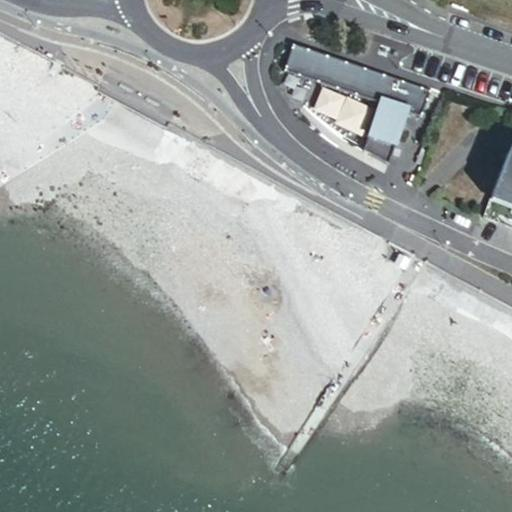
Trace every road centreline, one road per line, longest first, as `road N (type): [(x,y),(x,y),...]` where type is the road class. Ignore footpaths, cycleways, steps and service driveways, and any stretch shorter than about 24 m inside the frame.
road 1 (residential): [(229,56),(258,112),(321,173),(511,265)]
road 2 (residential): [(511,61),(346,0)]
road 3 (residential): [(129,7),(157,47),(180,58),(229,56)]
